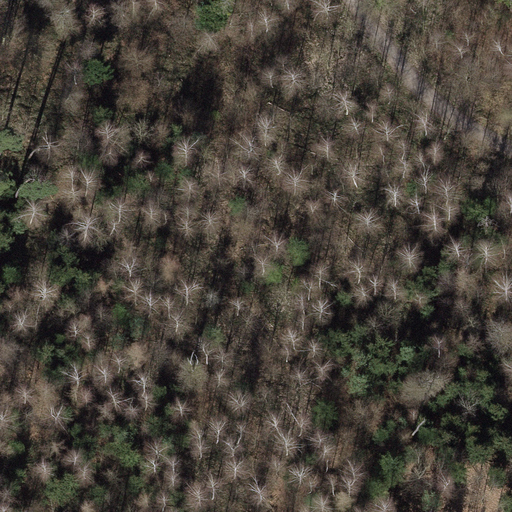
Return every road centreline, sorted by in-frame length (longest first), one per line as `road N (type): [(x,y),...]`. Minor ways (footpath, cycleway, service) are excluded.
road 1 (track): [(511,147),(439,105),(353,0)]
road 2 (track): [(439,105),(460,38),(499,0)]
